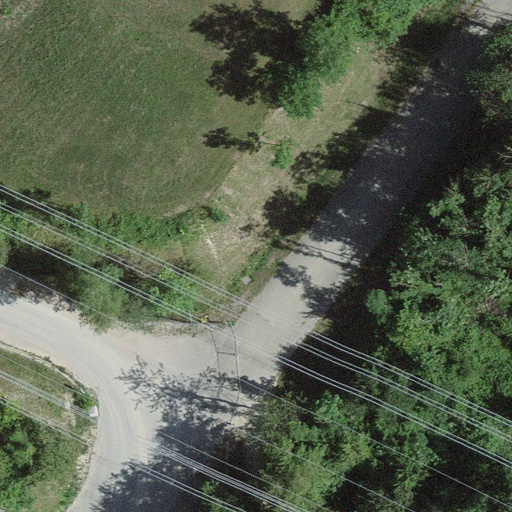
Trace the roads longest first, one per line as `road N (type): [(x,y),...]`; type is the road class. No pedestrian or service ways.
road 1 (track): [(264,329),(508,0)]
road 2 (track): [(0,330),(189,405)]
road 3 (track): [(126,511),(189,405)]
